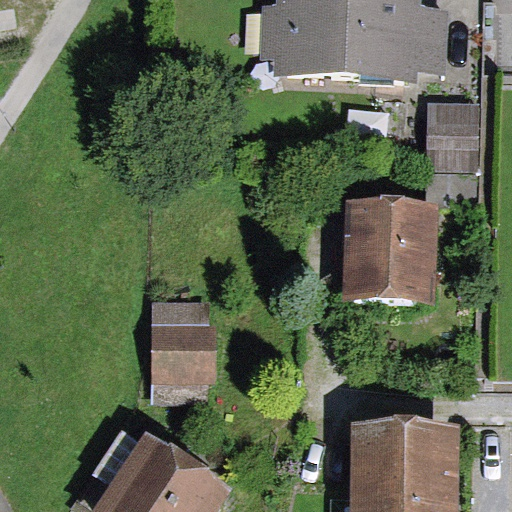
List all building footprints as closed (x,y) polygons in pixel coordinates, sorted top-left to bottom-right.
[(274,68),(274,86),(418,90),(418,85),(467,87),(469,15),(422,14),(422,1),(392,0),(276,0),(276,12),(264,12),(262,68),(274,68)] [(429,107),(427,176),(479,177),(481,109),(429,107)] [(344,310),(435,314),(439,214),(348,210),(344,310)] [(148,345),(196,346),(197,317),(149,316),(148,345)] [(196,346),(148,345),(146,387),(210,389),(211,347),(196,346)] [(209,416),(210,389),(146,387),(146,414),(209,416)] [(460,511),(462,437),(353,435),(351,511),(460,511)] [(118,511),(121,511),(155,465),(135,450),(100,499),(118,511)] [(222,511),(155,465),(121,511),(222,511)]
